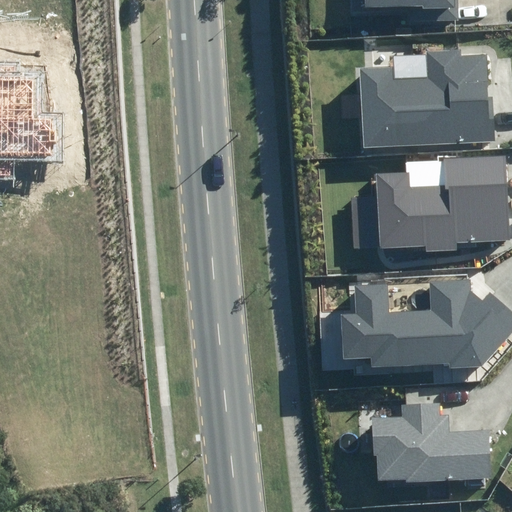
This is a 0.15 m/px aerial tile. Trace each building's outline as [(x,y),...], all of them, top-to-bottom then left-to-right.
[(365,0),(366,9),(410,7),(411,22),(461,20),(459,0),(365,0)] [(511,34),(476,34),(476,54),(511,53),(511,34)] [(359,69),(363,148),(495,141),(493,95),(488,95),(486,56),(461,57),(460,48),(426,50),(427,79),(391,81),(390,67),(359,69)] [(425,246),(425,252),(457,250),(457,241),(510,239),(506,157),(444,160),(445,184),(413,186),(412,172),(376,174),(377,196),(352,197),(354,249),(425,246)] [(450,368),(483,366),(511,333),(511,311),(490,291),(482,300),(472,291),(471,279),(431,281),(433,311),(388,313),(387,284),(354,286),(356,313),(340,314),(343,359),(370,357),(370,367),(450,363),(450,368)] [(379,482),(492,477),(490,430),(451,431),(450,414),(441,415),(440,402),(402,403),(403,416),(371,418),(372,455),(378,454),(379,482)]
